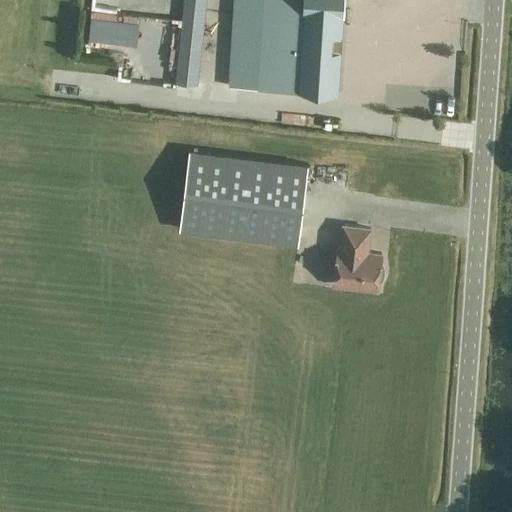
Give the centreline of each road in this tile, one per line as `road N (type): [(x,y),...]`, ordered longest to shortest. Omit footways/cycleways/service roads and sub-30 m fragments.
road 1 (tertiary): [(459,511),(494,0)]
road 2 (track): [(485,132),(60,88)]
